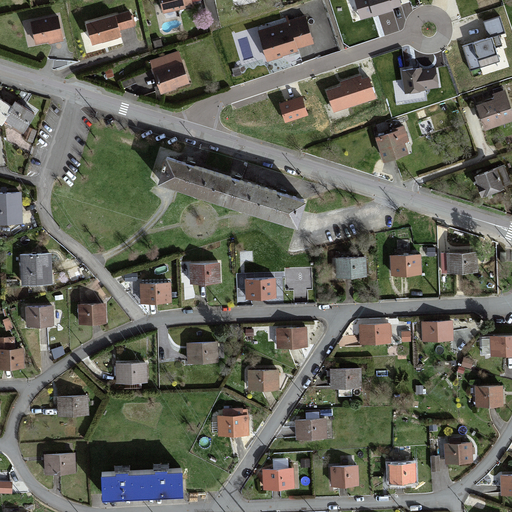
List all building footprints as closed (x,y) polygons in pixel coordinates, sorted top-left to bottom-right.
[(191,3),(190,0),(160,0),(163,11),(185,6),(184,4),(191,3)] [(363,5),(366,15),(379,11),(380,12),(393,8),(392,6),(401,3),(400,0),(355,0),(357,6),(363,5)] [(363,5),(357,6),(361,17),(366,15),(363,5)] [(87,23),(92,42),(120,34),(115,15),(87,23)] [(305,15),(288,20),(289,24),(306,19),(305,15)] [(488,37),(462,45),(470,69),(499,59),(495,47),(502,44),(499,34),(505,32),(499,15),(482,21),(488,37)] [(62,39),(57,16),(31,22),(36,45),(62,39)] [(260,35),(267,58),(297,49),(296,47),(313,41),(306,19),(289,24),(288,20),(287,17),(286,17),(288,22),(289,26),(260,35)] [(288,22),(258,31),(260,35),(289,26),(288,22)] [(155,71),(181,62),(177,50),(151,59),(155,71)] [(499,59),(470,69),(470,70),(500,60),(499,59)] [(181,62),(155,71),(161,90),(188,81),(181,62)] [(413,64),(403,66),(405,79),(404,79),(405,89),(416,87),(416,86),(424,85),(424,83),(439,81),(436,63),(421,66),(414,67),(413,64)] [(346,84),(328,90),(335,110),(376,96),(369,76),(362,78),(361,75),(344,80),(346,84)] [(493,100),(478,105),(485,126),(511,116),(511,113),(504,91),(494,94),(495,96),(496,99),(493,100)] [(12,106),(0,97),(0,121),(1,123),(2,123),(12,106)] [(34,112),(16,101),(12,106),(2,123),(11,129),(12,127),(14,124),(23,129),(34,112)] [(386,121),(376,124),(378,130),(388,127),(386,121)] [(14,124),(12,127),(20,133),(23,129),(14,124)] [(384,159),(406,151),(402,140),(401,136),(406,135),(402,125),(393,129),(394,131),(377,137),(384,159)] [(32,141),(36,130),(30,128),(26,139),(32,141)] [(303,199),(167,156),(159,180),(296,222),(303,199)] [(504,164),(476,175),(479,183),(478,183),(482,193),(510,182),(504,164)] [(19,192),(0,192),(0,221),(20,221),(19,192)] [(49,252),(22,254),(23,282),(50,281),(49,252)] [(475,252),(441,253),(442,270),(476,269),(475,252)] [(419,254),(391,255),(392,272),(420,271),(419,254)] [(364,256),(337,257),(337,275),(365,274),(364,256)] [(218,262),(190,263),(191,281),(219,280),(218,262)] [(138,276),(135,268),(123,272),(125,279),(138,276)] [(274,277),(246,279),(247,296),(275,295),(274,277)] [(169,282),(141,283),(142,301),(170,299),(169,282)] [(103,303),(79,304),(80,321),(104,320),(103,303)] [(27,306),(28,324),(52,323),(51,305),(27,306)] [(451,320),(423,321),(424,339),(451,337),(451,320)] [(388,323),(360,324),(361,341),(389,340),(388,323)] [(305,326),(277,328),(278,345),(306,344),(305,326)] [(409,330),(402,331),(402,340),(410,340),(409,330)] [(511,335),(491,336),(492,353),(511,352),(511,335)] [(0,337),(0,365),(23,365),(22,347),(13,348),(13,337),(0,337)] [(188,343),(189,360),(217,359),(216,341),(188,343)] [(145,362),(117,363),(117,365),(117,374),(118,380),(145,379),(145,362)] [(359,368),(331,368),(331,369),(332,375),(332,386),(360,385),(359,368)] [(249,370),(249,387),(277,387),(277,369),(249,370)] [(501,385),(477,386),(477,403),(501,403),(501,385)] [(86,395),(58,396),(59,413),(87,412),(86,395)] [(219,415),(219,433),(247,432),(246,414),(219,415)] [(324,418),(297,419),(297,437),(325,435),(324,418)] [(459,437),(450,437),(450,443),(446,443),(447,460),(471,459),(470,452),(474,452),(474,447),(470,447),(470,442),(460,442),(459,437)] [(73,452),(45,454),(46,471),(74,470),(73,452)] [(438,454),(431,455),(432,470),(439,469),(438,454)] [(413,462),(389,463),(390,481),(414,480),(413,462)] [(356,465),(332,466),(333,483),(357,482),(356,465)] [(101,471),(103,494),(182,490),(181,468),(167,468),(167,466),(155,466),(155,469),(127,470),(127,468),(115,468),(115,471),(101,471)] [(292,467),(264,469),(265,486),(292,485),(292,467)] [(511,474),(502,475),(502,492),(511,491),(511,474)] [(11,481),(0,480),(0,491),(10,491),(11,481)]
